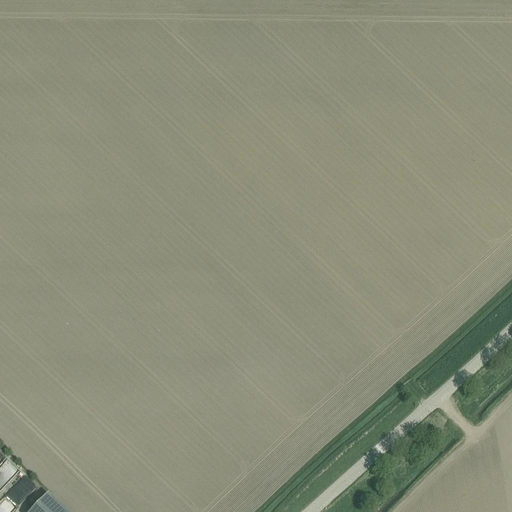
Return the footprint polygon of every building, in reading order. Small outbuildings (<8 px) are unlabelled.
[(24,479),(30,471),(26,467),(20,475),(24,479)] [(28,476),(26,490),(38,492),(40,478),(28,476)] [(0,494),(8,489),(0,477),(0,494)] [(68,511),(49,493),(30,511),(68,511)] [(0,511),(12,511),(2,502),(0,504),(0,511)]
